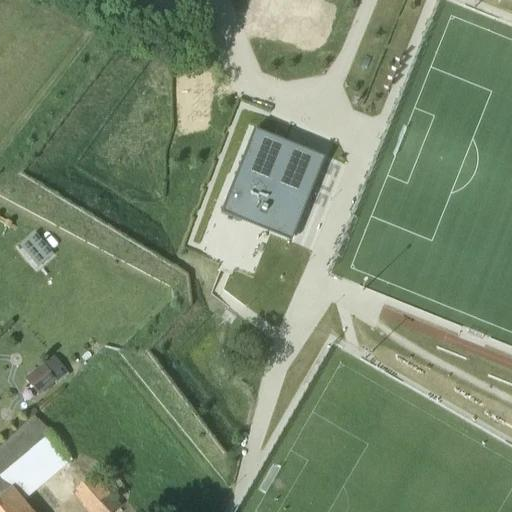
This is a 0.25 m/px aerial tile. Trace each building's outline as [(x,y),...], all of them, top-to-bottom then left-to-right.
[(219,218),(290,244),(322,158),(251,132),(219,218)] [(57,384),(44,372),(28,388),(41,400),(57,384)] [(0,481),(37,450),(51,437),(36,418),(0,452),(0,481)] [(51,437),(37,450),(53,469),(67,457),(51,437)] [(37,450),(0,481),(0,500),(10,492),(17,500),(53,469),(37,450)] [(116,511),(119,510),(92,479),(74,494),(90,511),(116,511)] [(10,492),(0,500),(0,511),(26,511),(17,500),(10,492)]
